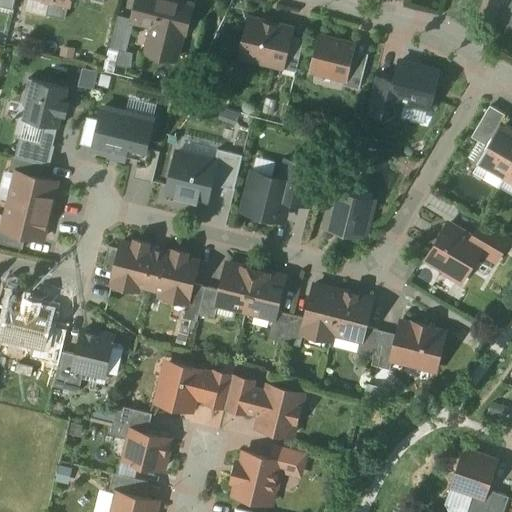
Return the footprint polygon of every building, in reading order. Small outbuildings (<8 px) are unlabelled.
[(44,0),(51,2),(48,15),(64,19),(68,6),(69,6),(70,0),(44,0)] [(193,4),(176,0),(138,0),(133,21),(133,22),(134,23),(153,27),(147,53),(176,60),(183,35),(185,36),(193,4)] [(511,12),(507,10),(500,21),(511,28),(511,12)] [(133,21),(118,17),(110,48),(118,50),(127,52),(134,23),(133,22),(133,21)] [(293,29),(250,18),(242,49),(255,52),(253,59),(282,67),(284,67),(287,54),(293,29)] [(355,45),(320,36),(312,71),(345,79),(347,80),(349,72),(354,50),(355,45)] [(118,50),(110,48),(107,58),(116,61),(118,50)] [(369,54),(354,50),(349,72),(364,76),(369,54)] [(300,57),(287,54),(284,67),(282,67),(282,69),(297,72),(300,57)] [(439,72),(400,62),(395,82),(391,99),(402,101),(430,108),(439,72)] [(84,66),(79,83),(93,87),(98,70),(84,66)] [(364,76),(349,72),(347,80),(345,79),(343,85),(360,89),(364,76)] [(395,82),(376,77),(367,112),(397,119),(402,101),(391,99),(395,82)] [(69,88),(29,78),(23,99),(24,99),(24,105),(26,106),(24,113),(24,119),(45,124),(40,142),(53,145),(56,130),(57,127),(59,127),(62,115),(66,116),(69,102),(66,101),(69,88)] [(153,119),(103,107),(98,130),(93,147),(110,151),(109,155),(124,159),(125,155),(143,159),(153,119)] [(505,115),(491,107),(481,124),(495,132),(501,121),(505,115)] [(502,122),(501,121),(495,132),(492,137),(488,144),(478,162),(479,162),(490,169),(504,177),(505,177),(511,165),(511,127),(502,122)] [(495,132),(481,124),(473,137),(488,144),(492,137),(495,132)] [(216,162),(177,152),(167,192),(206,202),(216,162)] [(44,164),(13,157),(10,171),(17,173),(18,172),(41,178),(44,164)] [(338,164),(323,160),(321,169),(319,178),(333,181),(338,164)] [(283,179),(253,172),(243,211),(279,220),(282,210),(280,209),(283,200),(311,207),(319,178),(321,169),(287,161),(283,179)] [(511,165),(505,177),(504,177),(498,187),(500,188),(506,178),(511,181),(511,165)] [(504,177),(490,169),(484,179),(498,187),(504,177)] [(41,178),(18,172),(17,173),(11,201),(51,211),(54,202),(52,201),(57,182),(41,178)] [(373,201),(336,191),(326,228),(342,232),(341,238),(352,241),(353,235),(364,237),(373,201)] [(51,211),(11,201),(4,230),(42,240),(47,221),(49,221),(51,211)] [(511,238),(482,220),(472,237),(484,244),(479,253),(496,263),(511,238)] [(467,239),(446,227),(427,259),(445,270),(450,269),(464,277),(479,253),(484,244),(472,237),(467,239)] [(0,246),(21,252),(25,237),(1,231),(0,230),(0,246)] [(167,251),(155,248),(155,250),(148,249),(149,244),(136,240),(135,245),(122,242),(121,249),(109,246),(103,269),(115,272),(113,284),(139,291),(140,286),(163,292),(162,296),(175,300),(176,295),(188,298),(189,298),(193,284),(199,261),(187,258),(188,253),(175,250),(173,255),(166,253),(167,251)] [(249,269),(249,270),(227,265),(220,290),(218,301),(219,301),(219,304),(246,311),(256,270),(249,269)] [(285,279),(263,274),(264,272),(256,270),(246,311),(274,318),(275,315),(276,315),(277,311),(285,279)] [(193,284),(189,298),(188,298),(183,318),(198,322),(199,315),(206,287),(193,284)] [(331,291),(314,286),(306,318),(302,333),(304,334),(331,341),(333,333),(343,292),(331,289),(331,291)] [(220,290),(206,287),(199,315),(215,319),(219,304),(219,301),(218,301),(220,290)] [(351,294),(343,292),(333,333),(361,340),(362,336),(363,337),(366,327),(372,301),(350,295),(351,294)] [(292,315),(277,311),(276,315),(275,315),(274,318),(269,339),(285,343),(292,315)] [(292,315),(285,343),(300,347),(304,334),(302,333),(306,318),(292,315)] [(434,328),(413,322),(413,324),(401,321),(398,335),(392,356),(394,357),(410,361),(410,363),(432,369),(436,370),(446,333),(434,330),(434,328)] [(380,330),(366,327),(363,337),(362,336),(361,340),(357,354),(373,358),(380,330)] [(398,335),(380,330),(373,358),(372,365),(391,370),(394,357),(392,356),(398,335)] [(98,332),(95,333),(83,331),(78,355),(69,390),(79,392),(84,371),(91,372),(92,368),(105,372),(111,347),(114,338),(112,335),(98,332)] [(123,350),(111,347),(105,372),(117,375),(123,350)] [(78,355),(62,351),(54,386),(69,390),(78,355)] [(215,373),(171,362),(167,378),(162,381),(157,402),(192,411),(195,397),(208,400),(215,373)] [(234,376),(215,372),(215,373),(208,400),(207,403),(226,407),(234,376)] [(253,381),(234,376),(226,407),(245,412),(246,410),(251,389),(253,381)] [(303,393),(269,385),(267,393),(251,389),(246,410),(262,414),(259,427),(292,436),(298,414),(300,413),(305,396),(303,393)] [(153,414),(118,405),(110,435),(130,440),(132,430),(148,434),(153,414)] [(148,434),(132,430),(130,440),(128,446),(132,447),(129,461),(163,469),(166,467),(169,454),(167,451),(170,439),(148,434)] [(307,452),(275,444),(272,459),(282,461),(281,463),(303,468),(307,452)] [(497,461),(465,450),(464,454),(459,456),(455,467),(458,472),(452,487),(474,495),(468,511),(484,511),(492,491),(487,490),(497,461)] [(272,459),(245,452),(242,464),(237,463),(233,482),(237,483),(235,495),(272,504),(275,488),(278,488),(281,475),(278,475),(281,463),(282,461),(272,459)] [(149,482),(114,474),(109,492),(117,493),(117,492),(145,498),(149,482)] [(504,511),(509,497),(492,491),(484,511),(504,511)] [(145,498),(117,492),(117,493),(112,511),(155,511),(158,502),(145,498)]
